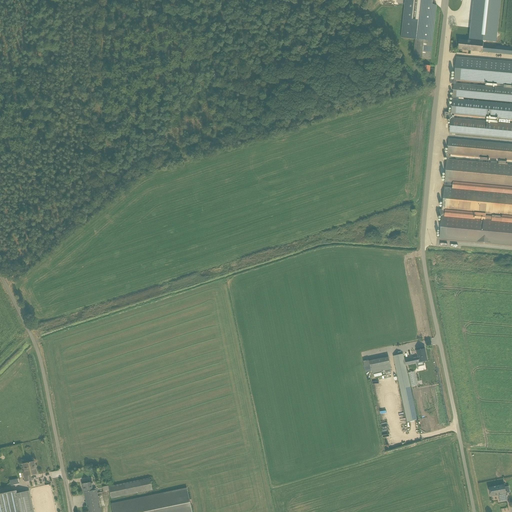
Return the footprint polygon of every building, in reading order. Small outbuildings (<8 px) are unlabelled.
[(404,0),(401,38),(413,39),(415,39),(414,55),(415,55),(415,58),(431,59),(436,5),(422,3),(422,0),(404,0)] [(473,0),(469,39),(496,42),(500,0),(473,0)] [(483,42),(465,40),(460,40),(459,49),(482,52),(483,42)] [(484,52),(511,55),(511,47),(484,45),(484,52)] [(511,62),(456,58),(454,80),(451,80),(450,83),(454,84),(456,84),(457,80),(511,85),(511,62)] [(455,115),(454,115),(511,119),(511,104),(457,100),(458,98),(511,102),(511,88),(456,84),(454,84),(451,113),(447,113),(447,119),(450,119),(449,133),(511,138),(511,123),(455,118),(455,115)] [(511,165),(497,164),(497,162),(491,161),(490,163),(449,160),(449,156),(450,156),(450,155),(449,155),(449,154),(454,154),(511,159),(511,144),(454,140),(449,139),(447,153),(444,153),(444,157),(447,158),(445,181),(443,181),(443,182),(445,183),(444,185),(451,185),(451,182),(511,187),(511,165)] [(442,215),(444,216),(445,210),(486,214),(486,216),(492,217),(492,214),(511,216),(511,193),(444,187),(442,210),(439,209),(439,215),(442,215)] [(485,219),(444,216),(442,215),(439,239),(511,245),(511,221),(492,220),(492,218),(485,218),(485,219)] [(413,358),(405,359),(406,365),(416,363),(417,367),(424,365),(423,361),(427,360),(425,349),(420,350),(417,351),(418,358),(413,359),(413,358)] [(408,422),(417,420),(403,354),(393,356),(408,422)] [(388,357),(369,361),(371,371),(372,374),(391,370),(388,357)] [(193,481),(191,471),(190,468),(195,467),(191,451),(187,452),(115,467),(118,480),(113,481),(117,497),(193,481)] [(34,462),(29,463),(25,464),(27,471),(23,472),(25,481),(31,480),(30,475),(36,474),(34,462)] [(90,482),(82,484),(84,493),(96,490),(96,488),(92,489),(90,482)] [(504,485),(503,485),(489,488),(490,497),(498,495),(500,501),(508,500),(504,485)] [(186,511),(186,507),(185,505),(190,504),(187,488),(182,489),(111,504),(112,511),(186,511)] [(100,511),(96,490),(84,493),(87,511),(100,511)] [(32,511),(28,491),(16,494),(15,491),(0,494),(0,511),(32,511)]
